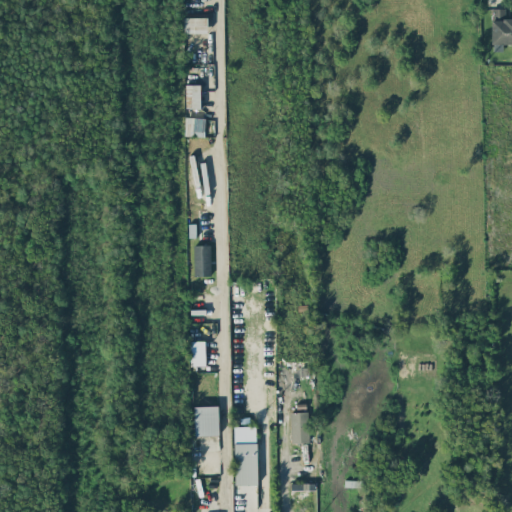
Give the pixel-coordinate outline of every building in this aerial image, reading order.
[(511,43),(511,8),(491,9),(491,44),(511,43)] [(184,32),(191,33),(191,38),(207,38),(207,17),(184,16),(184,32)] [(200,85),(186,84),(186,98),(192,98),(192,107),(200,107),(200,85)] [(204,118),(186,117),(185,135),(203,136),(204,118)] [(195,275),(211,274),(211,244),(194,244),(195,275)] [(206,365),(205,340),(189,340),(190,365),(206,365)] [(218,405),(194,406),(195,435),(219,434),(218,405)] [(291,442),(310,442),(309,411),(290,411),(291,442)] [(258,483),(257,442),(234,443),(235,484),(258,483)]
